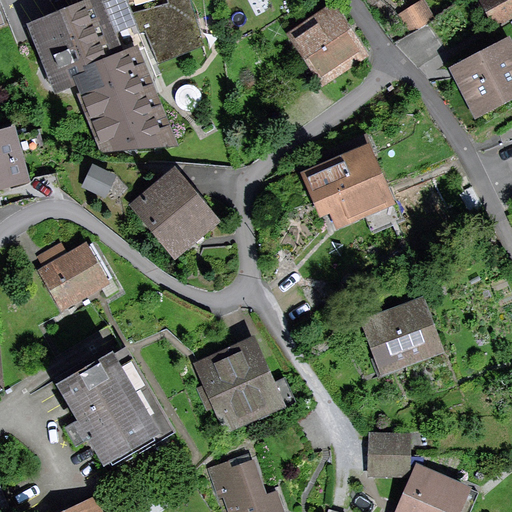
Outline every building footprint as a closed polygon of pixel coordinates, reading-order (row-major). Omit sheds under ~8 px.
[(144,98),(162,91),(139,33),(127,3),(126,3),(125,0),(108,0),(97,5),(89,8),(35,30),(57,85),(76,77),(104,146),(161,141),(144,98)] [(86,0),(89,8),(97,5),(108,0),(125,0),(126,3),(127,3),(139,33),(144,30),(157,63),(203,45),(189,0),(86,0)] [(511,0),(483,0),(495,22),(511,13),(511,0)] [(404,17),(412,30),(430,20),(422,7),(404,17)] [(360,58),(356,52),(357,51),(333,16),(332,17),(327,10),(293,33),(326,82),(360,58)] [(462,73),(478,105),(511,87),(511,63),(505,51),(495,56),(462,73)] [(0,135),(0,181),(19,176),(14,157),(38,150),(33,133),(9,140),(7,133),(0,135)] [(511,139),(502,144),(508,158),(511,156),(511,139)] [(338,220),(383,201),(363,155),(308,179),(322,212),(332,207),(338,220)] [(93,170),(86,184),(102,192),(109,177),(93,170)] [(134,205),(176,254),(214,222),(173,172),(134,205)] [(39,258),(65,303),(109,278),(91,246),(65,260),(58,247),(39,258)] [(393,354),(395,361),(429,349),(414,309),(371,326),(383,357),(393,354)] [(216,402),(227,425),(274,404),(248,346),(201,367),(209,386),(201,389),(208,405),(216,402)] [(173,432),(125,349),(91,369),(86,361),(56,379),(82,420),(67,429),(76,444),(89,436),(90,438),(92,437),(105,460),(107,459),(112,467),(173,432)] [(403,438),(372,437),(371,454),(403,455),(403,438)] [(371,472),(402,473),(403,455),(371,454),(371,472)] [(267,511),(251,463),(227,471),(225,465),(211,470),(220,495),(224,494),(230,511),(267,511)] [(420,475),(403,511),(450,511),(459,492),(420,475)] [(96,511),(93,503),(73,511),(96,511)]
